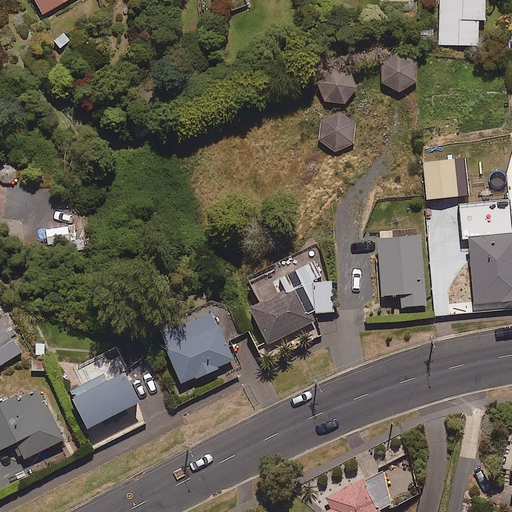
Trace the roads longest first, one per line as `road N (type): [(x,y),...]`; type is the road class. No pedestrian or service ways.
road 1 (tertiary): [(127,511),(365,388),(484,356)]
road 2 (residential): [(449,511),(484,356)]
